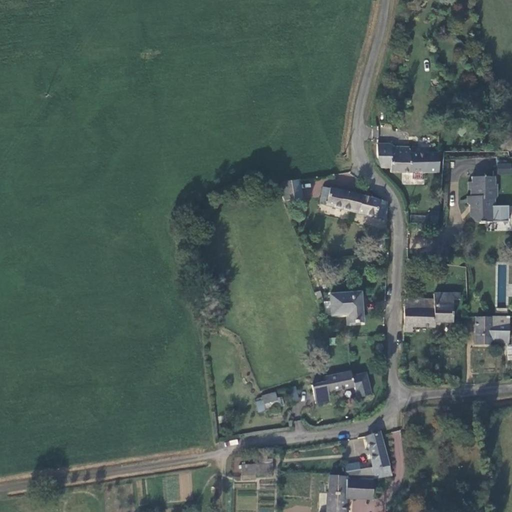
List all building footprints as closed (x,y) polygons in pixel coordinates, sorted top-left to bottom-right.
[(387,151),(387,148),(377,148),(376,162),(381,171),(387,171),(387,175),(417,175),(436,173),(435,154),(410,156),(410,151),(387,151)] [(497,173),(511,173),(511,163),(497,163),(497,173)] [(285,203),(303,199),(300,179),(279,184),(282,198),(285,203)] [(493,179),(471,179),(471,184),(467,184),(467,192),(469,192),(469,199),(466,199),(466,205),(472,208),(472,223),(475,225),(480,225),(480,227),(484,227),(484,225),(491,225),(491,213),(494,211),(493,203),(496,200),(496,187),(493,187),(493,179)] [(324,207),(381,221),(384,206),(384,204),(322,188),(320,196),(325,198),(324,207)] [(358,296),(329,297),(330,319),(346,318),(347,327),(360,326),(358,296)] [(450,302),(457,301),(457,296),(431,296),(431,300),(431,311),(402,311),(401,333),(409,333),(409,328),(432,328),(432,323),(450,323),(450,302)] [(431,300),(402,300),(402,311),(431,311),(431,300)] [(491,344),(504,344),(504,321),(472,320),(472,345),(491,345),(491,344)] [(345,375),(320,380),(321,384),(323,395),(348,390),(346,378),(345,375)] [(359,376),(346,378),(348,390),(351,401),(364,398),(359,376)] [(325,403),(323,395),(321,384),(308,387),(312,406),(325,403)] [(265,411),(264,408),(266,408),(278,404),(275,391),(260,396),(261,400),(254,402),(257,413),(265,411)] [(358,470),(359,477),(373,479),(373,478),(391,475),(379,431),(366,436),(372,467),(360,469),(358,470)] [(344,465),(345,476),(346,476),(346,478),(359,479),(359,477),(358,470),(360,469),(359,463),(344,465)] [(241,475),(272,474),(272,464),(241,465),(241,475)] [(325,511),(344,511),(345,499),(371,499),(372,480),(359,479),(346,478),(346,476),(345,476),(329,475),(328,493),(327,493),(325,511)]
